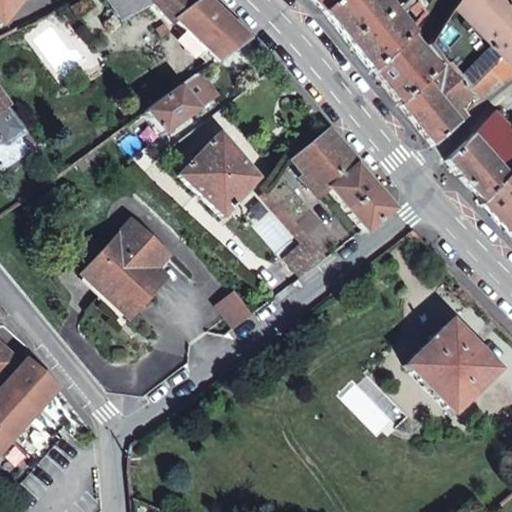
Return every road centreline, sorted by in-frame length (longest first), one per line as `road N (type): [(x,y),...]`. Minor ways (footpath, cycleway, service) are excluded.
road 1 (residential): [(112,434),(203,375),(428,202)]
road 2 (unclassified): [(251,0),(411,182)]
road 3 (residential): [(112,434),(105,414),(0,284)]
road 4 (residential): [(411,182),(511,92)]
road 5 (unclassified): [(428,202),(511,289)]
